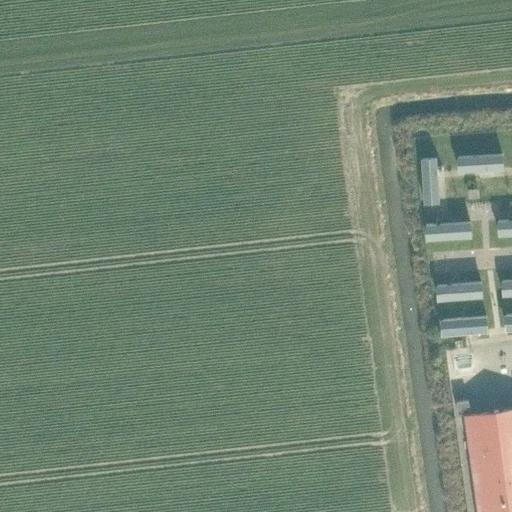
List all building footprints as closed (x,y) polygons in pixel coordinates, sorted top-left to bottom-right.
[(455,153),(455,170),(503,167),(502,150),(455,153)] [(422,202),(439,201),(437,164),(436,154),(419,155),(422,202)] [(511,217),(496,219),(497,234),(511,233),(511,217)] [(424,223),(425,238),(471,235),(470,220),(434,222),(424,223)] [(499,277),(500,294),(511,293),(511,276),(509,276),(499,277)] [(436,281),(437,298),(482,295),(480,278),(459,280),(445,280),(436,281)] [(511,310),(502,311),(503,328),(511,327),(511,310)] [(442,315),(443,332),(464,331),(488,329),(487,312),(442,315)] [(470,411),(468,399),(456,401),(457,413),(470,411)] [(479,511),(511,511),(511,407),(466,414),(479,511)]
